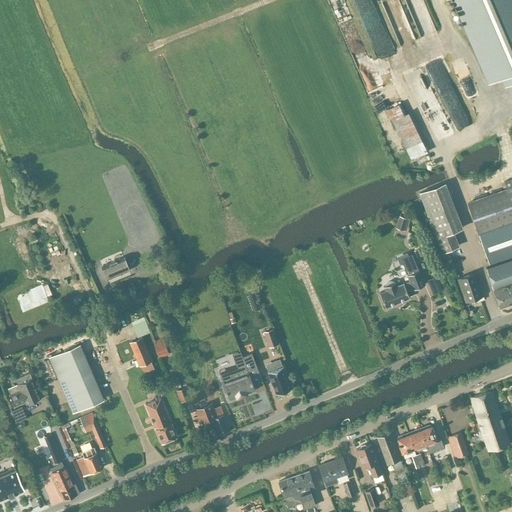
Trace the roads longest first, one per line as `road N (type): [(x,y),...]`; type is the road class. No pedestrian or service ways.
road 1 (unclassified): [(50,511),(511,317)]
road 2 (tertiary): [(170,511),(511,366)]
road 3 (track): [(154,468),(98,334),(95,306),(48,210),(9,220),(0,183)]
road 4 (track): [(455,183),(353,0)]
